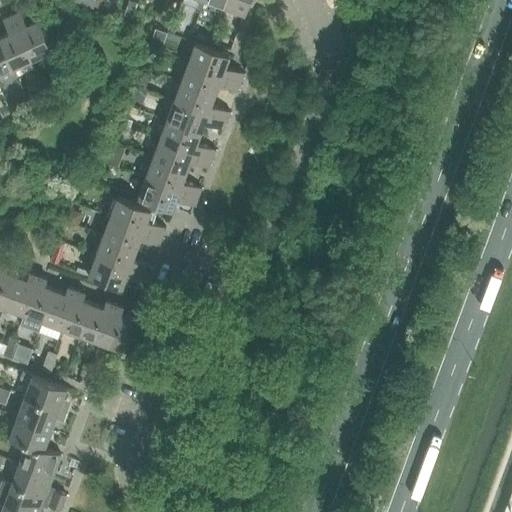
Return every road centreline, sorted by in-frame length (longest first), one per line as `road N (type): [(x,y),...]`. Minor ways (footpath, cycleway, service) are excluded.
road 1 (residential): [(146,511),(126,470),(170,357),(248,308),(334,69),(312,0)]
road 2 (primary): [(504,0),(315,511)]
road 3 (primary): [(401,511),(511,214)]
